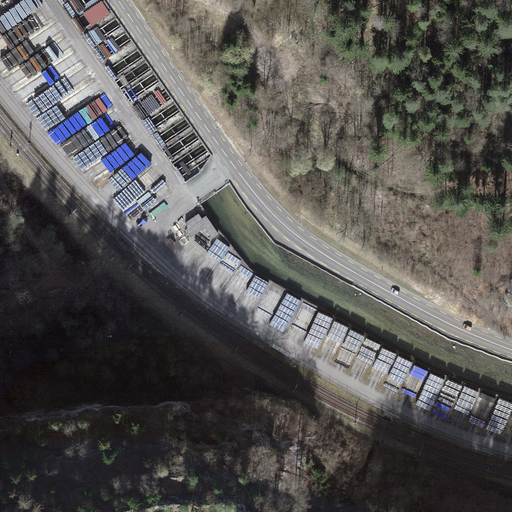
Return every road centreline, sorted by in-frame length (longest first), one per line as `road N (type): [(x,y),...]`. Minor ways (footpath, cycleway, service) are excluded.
road 1 (primary): [(118,0),(248,186),(286,227),(437,318),(511,350)]
road 2 (track): [(142,229),(216,295),(319,364),(418,417),(511,449)]
road 3 (track): [(0,175),(64,287)]
